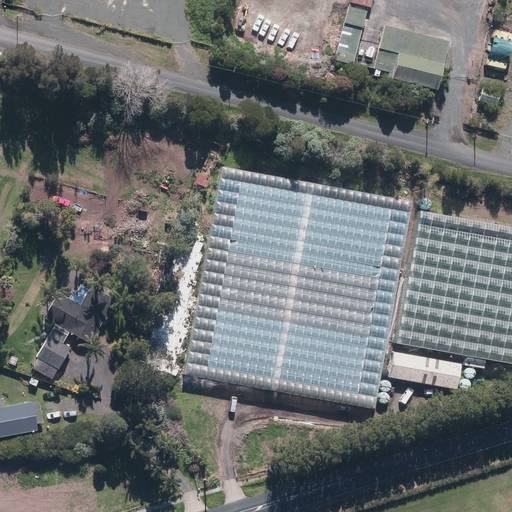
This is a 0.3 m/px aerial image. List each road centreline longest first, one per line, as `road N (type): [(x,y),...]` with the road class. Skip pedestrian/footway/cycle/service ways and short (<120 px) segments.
road 1 (unclassified): [(511,161),(0,28)]
road 2 (track): [(238,511),(225,465),(226,439),(237,422),(256,411),(352,422),(418,400)]
road 3 (tertiary): [(511,430),(246,511)]
road 4 (track): [(197,511),(180,478),(107,412),(101,366)]
